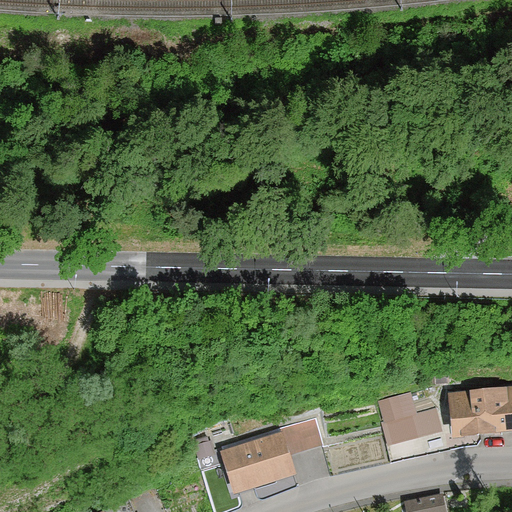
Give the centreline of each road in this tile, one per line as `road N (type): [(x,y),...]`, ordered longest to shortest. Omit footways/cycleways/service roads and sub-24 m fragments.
road 1 (secondary): [(0,264),(473,275)]
road 2 (unclassified): [(274,511),(432,469),(511,464)]
road 3 (track): [(105,266),(82,333),(51,376)]
